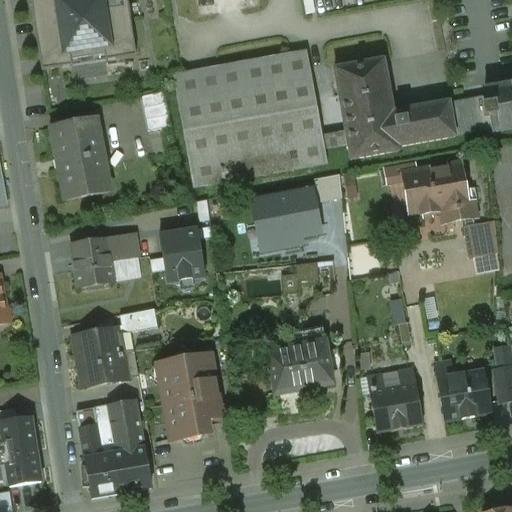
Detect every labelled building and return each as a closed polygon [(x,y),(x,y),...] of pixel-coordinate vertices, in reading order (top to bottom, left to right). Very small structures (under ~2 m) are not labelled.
[(29,0),(41,72),(71,67),(70,58),(103,53),(105,63),(135,58),(126,0),(29,0)] [(327,164),(325,151),(322,135),(306,53),(171,79),(193,190),(327,164)] [(382,62),(333,71),(344,131),(347,146),(350,161),(399,153),(398,149),(454,138),(454,137),(448,108),(448,104),(392,114),(382,62)] [(511,88),(485,93),(487,101),(492,130),(493,133),(511,129),(511,88)] [(162,94),(140,98),(148,133),(169,129),(162,94)] [(487,101),(448,108),(454,137),(492,130),(487,101)] [(95,121),(50,130),(64,202),(109,193),(95,121)] [(347,146),(344,131),(322,135),(325,151),(347,146)] [(459,166),(402,176),(409,215),(419,213),(420,216),(441,212),(444,225),(474,220),(472,206),(472,205),(466,206),(464,192),(459,166)] [(474,190),(464,192),(466,206),(472,205),(472,206),(476,205),(474,190)] [(103,224),(106,241),(133,237),(130,218),(103,224)] [(493,223),(463,229),(469,261),(497,256),(493,223)] [(197,232),(159,238),(167,287),(189,283),(205,281),(197,232)] [(106,241),(70,247),(77,290),(113,285),(110,265),(137,261),(133,237),(106,241)] [(0,325),(5,324),(8,320),(7,314),(3,311),(0,294),(0,325)] [(154,311),(123,318),(127,335),(157,329),(154,311)] [(266,372),(269,371),(274,398),(332,387),(322,331),(284,338),(286,351),(266,355),(266,356),(263,357),(266,372)] [(116,332),(72,340),(74,342),(77,354),(75,357),(75,359),(75,362),(76,364),(78,365),(79,368),(78,369),(82,390),(124,381),(120,359),(130,358),(134,358),(133,353),(121,355),(116,332)] [(120,359),(124,381),(138,379),(134,358),(130,358),(120,359)] [(209,358),(157,367),(171,444),(207,437),(205,421),(220,419),(219,417),(217,418),(215,402),(217,402),(214,387),(212,373),(210,373),(208,363),(210,363),(209,358)] [(511,375),(510,361),(495,364),(495,374),(498,390),(511,387),(511,375)] [(434,368),(436,382),(452,379),(449,365),(434,368)] [(396,374),(399,388),(414,385),(412,371),(396,374)] [(452,379),(436,382),(444,424),(490,416),(482,373),(452,379)] [(366,380),(368,394),(383,391),(381,377),(366,380)] [(383,391),(368,394),(376,436),(422,428),(414,385),(399,388),(383,391)] [(132,403),(107,408),(110,422),(135,417),(132,403)] [(98,437),(102,458),(115,456),(110,422),(107,408),(93,411),(98,437)] [(98,437),(93,411),(75,414),(80,440),(98,437)] [(137,417),(135,417),(110,422),(115,456),(143,450),(137,417)] [(39,455),(33,420),(0,425),(0,481),(3,497),(45,490),(39,455)] [(80,440),(84,461),(102,458),(98,437),(80,440)] [(102,458),(84,461),(91,501),(150,490),(143,450),(115,456),(102,458)]
